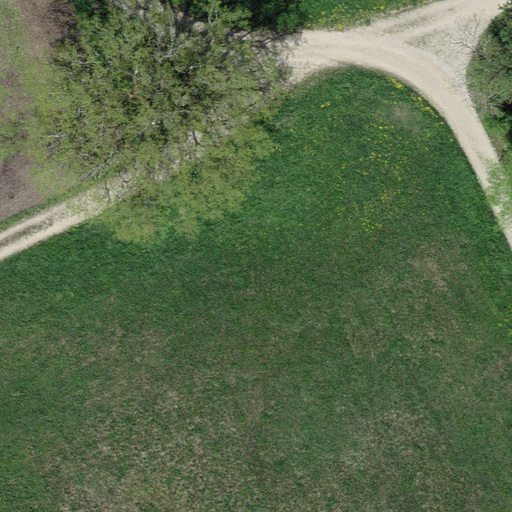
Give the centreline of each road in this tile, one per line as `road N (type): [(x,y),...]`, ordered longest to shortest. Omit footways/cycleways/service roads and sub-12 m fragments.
road 1 (track): [(315,68),(122,206),(0,264)]
road 2 (track): [(129,0),(210,45),(315,68),(413,38)]
road 3 (track): [(413,38),(511,233)]
